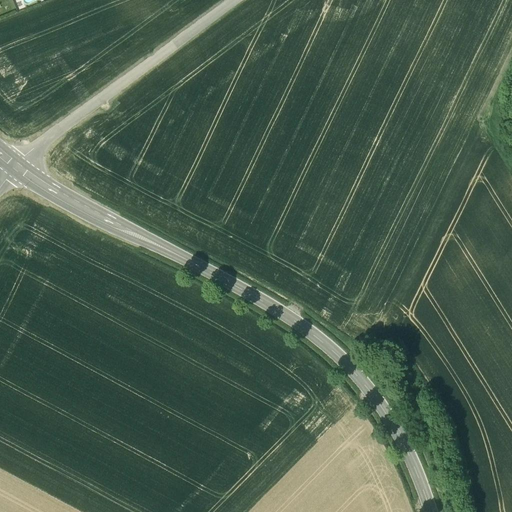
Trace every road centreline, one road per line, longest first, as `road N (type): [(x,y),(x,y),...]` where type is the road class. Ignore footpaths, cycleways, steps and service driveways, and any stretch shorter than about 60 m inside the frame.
road 1 (secondary): [(430,511),(391,424),(327,347),(256,298),(11,164)]
road 2 (unclassified): [(11,164),(235,0)]
